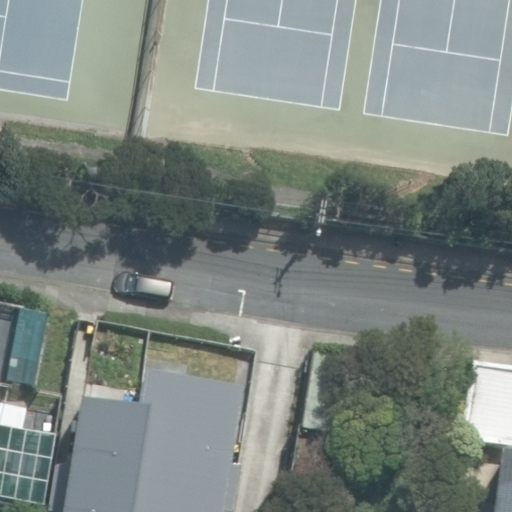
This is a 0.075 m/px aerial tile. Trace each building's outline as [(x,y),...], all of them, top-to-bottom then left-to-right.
[(0,392),(33,399),(50,315),(0,305),(0,392)] [(297,429),(340,436),(352,359),(309,352),(297,429)] [(457,441),(510,448),(511,434),(511,373),(467,367),(460,420),(457,441)] [(123,423),(65,412),(45,511),(202,511),(225,397),(132,379),(123,423)] [(511,511),(511,459),(494,457),(486,511),(511,511)]
